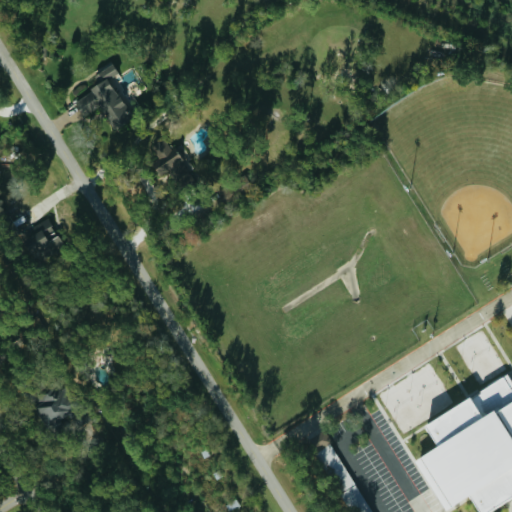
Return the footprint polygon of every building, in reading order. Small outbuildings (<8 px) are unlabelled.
[(74,101),(83,117),(100,106),(111,125),(129,115),(125,107),(133,102),(110,64),(96,73),(100,80),(88,87),(90,92),(74,101)] [(158,177),(170,171),(177,185),(191,177),(170,137),(152,146),(159,159),(151,163),(158,177)] [(33,227),(37,232),(25,239),(38,261),(63,246),(47,218),(33,227)] [(511,496),(488,511),(480,511),(470,494),(447,509),(416,460),(439,445),(427,424),(508,374),(511,380),(511,496)] [(40,394),(41,403),(39,404),(43,423),(76,416),(70,388),(40,394)] [(310,437),(315,450),(331,444),(326,430),(310,437)]
